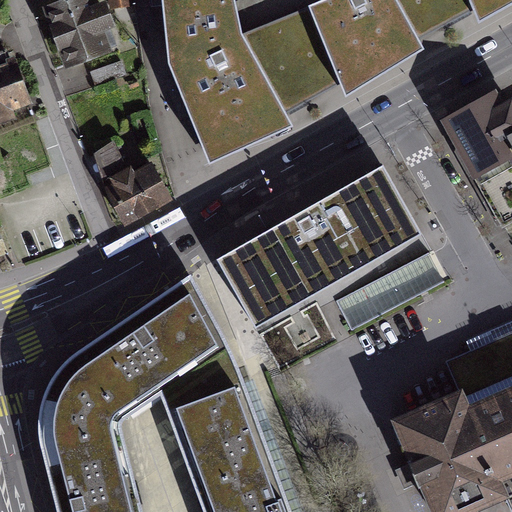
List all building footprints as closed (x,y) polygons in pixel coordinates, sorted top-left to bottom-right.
[(92,0),(69,0),(47,9),(71,70),(114,52),(92,0)] [(235,0),(162,0),(166,43),(168,62),(209,164),(294,126),(285,109),(340,83),(309,5),(244,33),(239,15),(235,0)] [(469,0),(321,0),(309,5),(340,83),(346,97),(425,49),(420,38),(473,11),(469,0)] [(511,0),(469,0),(473,11),(479,23),(511,4),(511,0)] [(0,116),(28,106),(9,57),(0,60),(0,116)] [(511,97),(510,94),(447,126),(500,227),(511,221),(511,97)] [(109,187),(127,220),(167,198),(149,165),(109,187)] [(383,165),(216,257),(259,334),(426,242),(383,165)] [(44,414),(43,438),(62,511),(142,511),(122,425),(167,398),(207,511),(294,511),(241,369),(194,279),(85,352),(63,372),(51,392),(44,414)] [(410,485),(421,480),(434,511),(466,511),(505,495),(511,511),(511,332),(446,361),(460,391),(395,420),(409,453),(414,463),(403,469),(410,485)]
